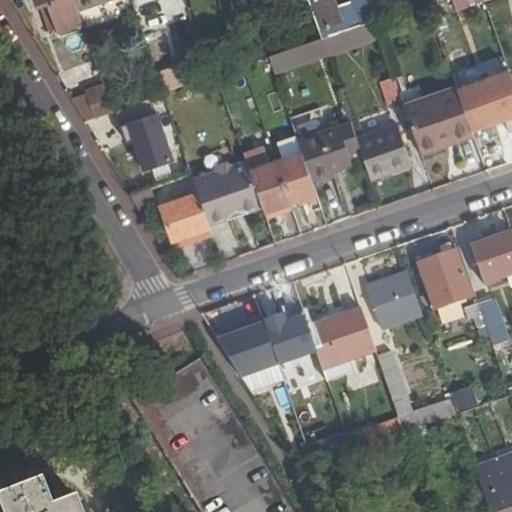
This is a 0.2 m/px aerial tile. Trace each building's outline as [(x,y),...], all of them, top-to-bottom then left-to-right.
[(61,34),(82,26),(77,12),(73,0),(53,0),(50,1),(61,34)] [(73,0),(77,12),(111,0),(73,0)] [(306,0),(316,28),(342,19),(335,0),(306,0)] [(360,26),(374,21),(366,0),(350,0),(356,14),(360,26)] [(49,38),(61,34),(50,1),(38,5),(49,38)] [(320,39),(360,26),(356,14),(342,19),(316,28),(320,39)] [(157,75),(163,94),(195,83),(188,64),(157,75)] [(511,99),(511,78),(510,73),(462,90),(466,100),(470,98),(475,113),(489,108),(511,99)] [(399,94),(394,79),(381,83),(390,109),(403,105),(399,94)] [(85,93),(93,118),(113,112),(103,83),(83,90),(85,93)] [(403,105),(405,110),(426,103),(420,86),(399,94),(403,105)] [(471,135),(457,92),(426,103),(405,110),(420,154),(471,135)] [(69,99),(83,122),(93,118),(85,93),(69,99)] [(511,105),(511,99),(489,108),(491,113),(511,105)] [(489,108),(475,113),(481,131),(484,130),(496,126),(491,113),(489,108)] [(158,110),(128,120),(145,170),(175,161),(158,110)] [(349,123),(339,126),(352,162),(362,159),(356,142),(349,123)] [(302,155),(311,182),(331,175),(330,170),(352,162),(339,126),(297,141),(302,155)] [(362,159),(370,182),(411,168),(397,128),(356,142),(362,159)] [(471,135),(479,156),(491,151),(484,130),(481,131),(471,135)] [(262,208),(263,212),(315,193),(311,182),(302,155),(250,172),(260,202),(262,208)] [(354,168),(352,162),(330,170),(331,175),(354,168)] [(194,182),(198,195),(209,226),(230,218),(228,213),(260,202),(250,172),(246,163),(233,168),(227,164),(218,167),(215,175),(194,182)] [(166,244),(172,242),(210,229),(209,226),(198,195),(155,211),(166,244)] [(230,218),(262,208),(260,202),(228,213),(230,218)] [(174,249),(212,236),(210,229),(172,242),(174,249)] [(483,285),(511,275),(511,236),(511,233),(470,248),(483,285)] [(454,253),(418,266),(433,310),(469,297),(454,253)] [(420,314),(406,275),(366,289),(380,328),(420,314)] [(477,306),(485,331),(499,326),(490,302),(477,306)] [(307,328),(321,368),(374,349),(360,309),(307,328)] [(270,333),(274,344),(296,337),(292,326),(270,333)] [(296,337),(274,344),(253,351),(263,381),(306,367),(296,337)] [(376,355),(404,434),(456,416),(450,400),(410,413),(388,351),(376,355)] [(180,382),(202,373),(197,361),(175,370),(180,382)] [(482,403),(476,384),(450,391),(456,410),(482,403)] [(506,398),(486,405),(490,416),(510,409),(506,398)] [(473,410),(456,416),(460,427),(477,421),(473,410)] [(288,456),(298,471),(350,453),(344,436),(288,456)] [(511,456),(474,469),(488,511),(503,511),(511,509),(511,456)] [(76,511),(72,501),(53,508),(43,481),(0,498),(0,500),(4,511),(76,511)] [(72,501),(76,511),(83,511),(78,498),(72,501)]
